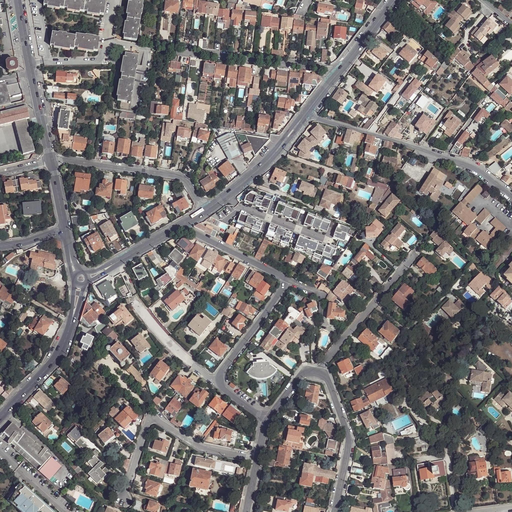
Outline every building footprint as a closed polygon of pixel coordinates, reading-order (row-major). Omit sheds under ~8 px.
[(87,13),(100,15),(104,15),(106,2),(100,1),(96,0),(44,0),(43,5),(47,6),(60,8),(67,9),(80,11),(87,13)] [(128,25),(126,35),(126,39),(138,40),(143,0),(141,0),(129,0),(130,3),(129,12),(128,25)] [(192,8),(193,0),(183,0),(184,2),(183,2),(182,9),(185,9),(186,7),(192,8)] [(362,1),(357,0),(355,6),(355,8),(354,14),(363,16),(364,10),(361,10),(363,2),(363,1),(362,1)] [(410,0),(412,2),(411,4),(418,10),(419,8),(423,12),(428,16),(437,4),(432,0),(410,0)] [(171,2),(166,1),(165,11),(177,13),(178,3),(174,2),(174,1),(171,1),(171,2)] [(498,8),(502,12),(506,7),(508,4),(503,1),(498,8)] [(198,10),(206,12),(207,3),(199,2),(198,10)] [(207,3),(206,12),(214,13),(215,5),(208,3),(207,3)] [(325,12),(327,13),(332,13),(333,7),(319,4),(317,13),(324,15),(325,14),(325,12)] [(215,14),(218,14),(219,10),(219,5),(215,5),(214,13),(206,12),(206,14),(206,15),(214,16),(215,14)] [(411,10),(405,5),(401,10),(406,15),(411,10)] [(437,21),(446,10),(440,5),(430,16),(437,21)] [(466,16),(470,12),(463,5),(456,13),(462,18),(465,20),(468,17),(466,16)] [(233,11),(232,20),(234,20),(233,26),(238,26),(239,20),(241,21),(242,12),(240,12),(240,9),(244,9),(244,7),(240,6),(239,9),(236,8),(236,11),(233,11)] [(502,12),(507,16),(511,11),(508,8),(506,7),(502,12)] [(221,10),(220,18),(223,19),(225,19),(228,19),(229,11),(221,10)] [(245,22),(250,23),(251,23),(251,22),(256,22),(256,17),(251,17),(251,13),(246,12),(245,15),(245,22)] [(459,21),(462,18),(456,13),(454,16),(459,21)] [(454,16),(453,17),(445,27),(452,33),(456,28),(457,29),(460,26),(457,24),(459,21),(454,16)] [(270,18),(268,28),(271,29),(272,27),(279,27),(280,19),(270,18)] [(487,18),(479,27),(486,33),(494,24),(487,18)] [(223,21),(223,24),(225,24),(224,29),(229,30),(231,20),(228,20),(228,22),(223,21)] [(293,29),(303,30),(304,26),(300,25),(300,23),(298,23),(299,22),(294,21),(293,29)] [(387,23),(383,29),(391,36),(396,31),(387,23)] [(317,32),(317,35),(320,35),(326,36),(327,25),(318,24),(317,32)] [(494,24),(486,33),(488,34),(496,25),(494,24)] [(477,29),(475,27),(470,34),(477,40),(481,35),(483,36),(483,37),(486,33),(479,27),(477,29)] [(346,28),(335,28),(334,39),(345,40),(346,28)] [(311,47),(315,47),(316,40),(317,35),(317,32),(316,32),(309,31),(307,46),(311,47)] [(78,48),(94,51),(97,52),(100,39),(93,37),(86,36),(85,36),(76,35),(76,36),(66,35),(66,34),(59,33),(58,34),(52,32),(50,46),(54,46),(70,49),(74,49),(74,48),(78,48)] [(407,45),(404,49),(414,58),(417,54),(407,45)] [(372,46),(367,53),(370,55),(371,54),(381,61),(386,53),(378,47),(376,49),(372,46)] [(414,58),(404,49),(398,55),(409,64),(414,58)] [(457,49),(456,50),(459,53),(467,60),(468,58),(465,55),(467,53),(463,50),(461,52),(457,49)] [(459,53),(456,50),(450,58),(453,61),(456,58),(458,54),(459,53)] [(424,55),(424,56),(428,60),(425,64),(432,69),(438,61),(437,61),(427,52),(424,55)] [(467,63),(468,62),(467,60),(459,53),(458,54),(467,63)] [(121,102),(130,103),(132,97),(134,89),(133,89),(139,56),(125,54),(124,58),(122,74),(121,81),(118,97),(117,101),(121,102)] [(473,73),(476,69),(475,68),(473,66),(472,66),(471,64),(468,62),(467,63),(458,54),(456,58),(469,72),(470,71),(473,73)] [(476,69),(485,78),(499,67),(491,56),(482,63),(477,67),(475,68),(476,69)] [(475,68),(477,67),(482,63),(483,62),(481,58),(473,65),(474,65),(473,66),(475,68)] [(6,71),(9,72),(16,72),(18,70),(17,62),(15,60),(8,61),(6,63),(6,71)] [(442,65),(438,61),(432,69),(436,73),(440,67),(442,65)] [(444,62),(442,65),(440,67),(445,71),(449,66),(444,62)] [(214,75),(216,65),(204,63),(203,74),(214,75)] [(226,66),(217,65),(215,75),(221,76),(225,76),(226,66)] [(445,71),(440,67),(436,73),(435,74),(439,77),(445,71)] [(251,76),(250,80),(251,70),(240,68),(238,82),(247,83),(247,86),(245,96),(248,97),(249,89),(247,103),(247,107),(250,107),(250,104),(251,104),(253,95),(259,96),(260,91),(258,90),(259,81),(255,80),(256,78),(256,77),(251,76)] [(483,86),(487,81),(485,78),(476,69),(473,73),(472,74),(483,86)] [(291,74),(290,73),(288,83),(291,83),(290,88),(294,89),(295,84),(299,85),(300,78),(304,78),(305,71),(300,70),(300,75),(291,74)] [(287,73),(277,72),(276,79),(276,81),(277,82),(281,82),(286,83),(287,73)] [(318,72),(312,72),(312,76),(313,76),(312,79),(317,80),(318,83),(320,81),(318,72)] [(61,73),(56,73),(56,83),(66,83),(66,82),(67,75),(66,73),(61,73)] [(304,78),(303,85),(312,86),(312,79),(313,76),(312,76),(306,75),(305,75),(304,78)] [(368,87),(374,91),(377,93),(383,85),(385,82),(376,75),(368,87)] [(500,81),(494,87),(505,97),(508,94),(510,96),(511,93),(511,77),(509,79),(505,76),(502,79),(504,80),(501,83),(500,81)] [(355,86),(360,89),(363,85),(362,83),(359,81),(355,86)] [(483,86),(489,92),(489,91),(491,88),(493,86),(491,84),(487,81),(483,86)] [(0,113),(17,109),(16,103),(11,104),(5,83),(0,84),(0,113)] [(360,89),(370,96),(374,91),(368,87),(364,84),(363,85),(360,89)] [(392,92),(395,94),(400,87),(397,85),(392,92)] [(347,95),(339,89),(332,99),(341,104),(347,95)] [(504,101),(495,92),(491,97),(500,105),(504,101)] [(364,102),(358,110),(362,113),(363,112),(368,115),(372,116),(379,107),(362,95),(359,99),(364,102)] [(279,98),(277,107),(291,110),(291,107),(294,107),(295,101),(279,98)] [(131,104),(130,103),(121,102),(120,109),(130,111),(131,104)] [(151,114),(165,116),(166,108),(156,106),(156,103),(152,103),(151,114)] [(197,123),(203,124),(205,112),(196,110),(197,109),(197,105),(189,104),(187,118),(191,119),(191,120),(197,120),(197,123)] [(176,125),(177,121),(180,121),(182,121),(183,117),(179,116),(175,116),(176,107),(171,106),(170,119),(173,120),(172,125),(163,123),(162,125),(162,129),(161,137),(171,138),(172,132),(175,132),(176,125)] [(26,107),(17,109),(0,113),(0,126),(14,123),(26,120),(29,119),(26,107)] [(511,112),(506,107),(504,108),(503,109),(510,115),(511,112)] [(483,108),(474,119),(482,125),(490,114),(483,108)] [(60,111),(57,130),(67,131),(70,113),(64,112),(60,111)] [(285,112),(276,111),(275,114),(276,115),(273,129),(278,129),(279,124),(281,125),(282,119),(283,116),(285,116),(285,112)] [(450,117),(453,114),(450,111),(443,120),(446,122),(442,128),(446,131),(452,135),(460,124),(450,117)] [(425,113),(423,115),(432,122),(433,119),(425,113)] [(432,122),(423,115),(415,127),(427,135),(436,122),(433,119),(432,122)] [(259,116),(257,132),(264,132),(265,125),(268,126),(269,117),(259,116)] [(363,129),(367,130),(375,121),(370,117),(363,129)] [(34,152),(26,120),(14,123),(22,155),(34,152)] [(511,124),(511,126),(505,121),(501,126),(509,133),(511,130),(511,124)] [(393,130),(396,125),(392,122),(387,129),(383,134),(388,136),(390,133),(393,130)] [(312,135),(308,139),(316,145),(319,143),(317,141),(322,137),(325,133),(318,126),(310,133),(312,135)] [(72,150),(74,137),(69,136),(70,132),(67,131),(57,130),(62,148),(72,150)] [(188,132),(178,130),(177,137),(181,137),(189,139),(190,133),(188,132)] [(390,133),(388,136),(393,138),(395,135),(397,133),(393,130),(390,133)] [(199,131),(198,138),(201,139),(208,141),(210,134),(206,133),(199,131)] [(360,134),(346,131),(345,134),(345,136),(351,138),(354,139),(358,140),(360,134)] [(455,146),(459,149),(470,134),(466,131),(455,146)] [(244,155),(241,148),(239,143),(236,135),(223,139),(232,160),(244,155)] [(239,143),(241,148),(249,145),(252,152),(255,158),(271,141),(270,140),(236,135),(239,143)] [(345,136),(344,139),(343,143),(349,145),(351,138),(345,136)] [(374,139),(367,136),(365,141),(364,144),(367,145),(364,153),(374,156),(376,148),(374,147),(372,146),(373,144),(374,139)] [(76,137),(74,137),(72,150),(77,150),(78,151),(78,150),(80,150),(85,151),(87,139),(76,137)] [(298,156),(308,160),(310,153),(308,152),(312,147),(315,146),(316,145),(308,139),(307,137),(304,140),(297,148),(300,151),(298,156)] [(341,138),(338,137),(336,143),(343,145),(343,143),(344,139),(341,138)] [(140,143),(132,142),(130,157),(144,158),(146,145),(145,144),(145,140),(140,139),(140,143)] [(121,154),(127,154),(128,155),(130,142),(119,140),(117,153),(121,154)] [(102,154),(108,154),(107,157),(108,158),(110,158),(111,158),(111,155),(113,155),(114,144),(111,143),(103,142),(102,154)] [(392,144),(384,142),(383,148),(384,148),(388,149),(391,150),(392,144)] [(249,145),(241,148),(244,155),(252,152),(249,145)] [(144,157),(153,158),(155,158),(156,148),(146,146),(144,157)] [(384,156),(381,165),(394,169),(396,160),(384,156)] [(215,165),(219,169),(224,165),(221,161),(219,162),(215,165)] [(224,165),(219,169),(225,177),(226,177),(229,174),(234,171),(234,170),(227,162),(224,165)] [(487,169),(493,174),(498,170),(492,164),(487,169)] [(398,174),(401,170),(396,166),(393,171),(398,174)] [(438,186),(442,180),(446,175),(434,168),(419,191),(426,196),(428,191),(432,193),(429,198),(436,202),(442,193),(439,191),(438,190),(439,190),(439,189),(439,188),(439,187),(438,186)] [(275,170),(272,176),(277,179),(276,181),(281,183),(285,174),(275,170)] [(80,189),(88,190),(90,176),(75,174),(74,179),(74,180),(75,180),(75,185),(73,192),(79,193),(80,191),(80,189)] [(216,186),(220,184),(214,174),(210,176),(216,186)] [(216,186),(210,176),(200,182),(206,192),(216,186)] [(335,184),(338,185),(342,186),(345,178),(338,176),(335,184)] [(326,182),(327,179),(321,177),(320,181),(319,184),(330,188),(332,184),(326,182)] [(342,186),(342,187),(350,189),(353,180),(345,178),(342,186)] [(372,181),(368,179),(367,184),(367,186),(376,188),(371,203),(370,203),(368,208),(366,208),(364,215),(369,216),(372,212),(374,209),(377,205),(378,203),(379,201),(382,198),(389,189),(388,188),(389,186),(378,183),(372,181)] [(4,184),(5,194),(13,192),(14,193),(18,193),(17,187),(20,187),(21,191),(29,190),(29,191),(41,189),(40,182),(36,182),(28,183),(28,180),(20,181),(19,180),(11,181),(12,182),(4,184)] [(110,198),(112,185),(107,184),(107,182),(107,181),(105,181),(102,181),(102,186),(99,185),(98,190),(96,189),(95,196),(110,198)] [(126,182),(120,181),(116,181),(115,191),(120,191),(125,192),(126,182)] [(310,195),(309,198),(313,199),(316,191),(313,190),(314,188),(301,183),(298,190),(306,194),(310,195)] [(88,191),(80,191),(79,193),(73,192),(75,185),(73,185),(72,195),(78,196),(78,203),(81,204),(82,196),(88,197),(89,191),(88,191)] [(152,195),(153,190),(153,188),(140,186),(138,197),(152,199),(152,195)] [(327,192),(328,188),(323,186),(320,192),(324,193),(319,207),(325,209),(327,204),(333,202),(339,203),(341,197),(327,192)] [(478,186),(473,191),(478,196),(482,191),(478,186)] [(382,198),(379,201),(381,203),(392,191),(389,189),(382,198)] [(174,193),(178,201),(185,197),(184,195),(181,191),(180,190),(174,193)] [(283,199),(268,194),(267,196),(266,197),(270,199),(268,205),(272,207),(279,210),(279,209),(281,204),(283,199)] [(271,209),(272,207),(268,205),(270,199),(266,197),(266,198),(258,195),(256,202),(271,209)] [(384,218),(399,201),(391,195),(384,202),(385,202),(380,208),(381,209),(378,212),(384,218)] [(185,197),(178,201),(171,205),(174,209),(177,207),(181,213),(188,209),(189,205),(185,197)] [(465,209),(469,205),(464,201),(461,204),(465,209)] [(36,213),(41,213),(39,202),(33,203),(22,204),(22,205),(23,211),(25,211),(25,214),(28,214),(36,213)] [(337,207),(339,203),(333,202),(327,204),(325,209),(328,211),(331,204),(337,207)] [(465,209),(461,204),(452,213),(457,218),(465,209)] [(0,225),(6,225),(6,223),(11,222),(10,216),(7,217),(6,206),(0,207),(0,225)] [(161,206),(146,214),(147,216),(145,218),(148,222),(150,221),(153,226),(158,223),(157,221),(163,218),(167,216),(161,206)] [(471,214),(465,209),(457,218),(462,223),(471,214)] [(484,211),(479,216),(484,221),(489,216),(484,211)] [(128,227),(136,223),(133,216),(130,213),(120,219),(122,223),(120,224),(123,228),(125,232),(130,230),(128,227)] [(313,216),(306,213),(303,221),(310,224),(313,216)] [(476,219),(471,214),(462,223),(467,228),(463,233),(468,238),(475,230),(470,225),(474,221),(479,226),(482,224),(476,219)] [(71,217),(73,227),(79,227),(78,217),(71,217)] [(339,221),(336,220),(334,224),(339,225),(338,228),(341,229),(343,223),(340,221),(339,221)] [(109,239),(117,235),(109,221),(99,227),(105,237),(107,236),(109,239)] [(367,236),(367,238),(374,237),(375,236),(377,237),(380,234),(379,233),(379,232),(381,230),(383,227),(375,221),(372,224),(373,226),(371,228),(364,229),(363,230),(362,231),(363,237),(367,236)] [(194,228),(203,232),(206,228),(198,224),(194,226),(194,227),(194,228)] [(396,239),(404,229),(398,224),(390,234),(391,234),(389,237),(388,236),(380,245),(384,250),(389,245),(390,246),(392,244),(393,243),(395,245),(394,246),(398,249),(402,245),(396,239)] [(480,235),(475,230),(468,238),(473,243),(474,241),(480,235)] [(434,231),(429,237),(432,239),(437,234),(434,231)] [(81,237),(83,241),(91,236),(91,235),(89,233),(81,237)] [(474,241),(479,246),(487,238),(482,233),(480,235),(474,241)] [(91,236),(83,241),(86,247),(87,247),(90,245),(94,252),(104,247),(96,234),(91,236)] [(445,240),(437,234),(432,239),(431,241),(439,248),(443,243),(445,240)] [(226,241),(225,243),(230,246),(234,238),(232,237),(229,235),(226,241)] [(487,238),(479,246),(485,251),(492,243),(487,238)] [(53,239),(52,239),(51,245),(53,245),(53,248),(61,249),(60,242),(55,239),(54,239),(53,239)] [(178,245),(175,249),(182,254),(185,251),(187,253),(193,247),(185,239),(182,239),(180,241),(179,239),(178,240),(176,241),(176,243),(178,245)] [(268,242),(262,240),(256,253),(254,258),(259,260),(263,251),(267,244),(268,242)] [(444,244),(443,243),(439,248),(435,252),(441,258),(445,253),(448,256),(452,251),(448,248),(449,247),(445,243),(444,244)] [(205,250),(196,244),(189,256),(197,261),(205,250)] [(355,265),(354,266),(357,268),(359,265),(358,263),(365,255),(372,261),(374,257),(367,251),(370,248),(365,244),(361,248),(362,249),(353,260),(352,259),(351,261),(351,262),(355,265)] [(106,250),(104,247),(94,252),(90,245),(87,247),(92,257),(106,250)] [(462,256),(455,249),(453,251),(460,258),(462,256)] [(173,262),(177,265),(184,258),(175,250),(171,253),(173,255),(170,259),(173,262)] [(209,262),(211,264),(217,255),(214,254),(209,251),(209,250),(203,259),(205,260),(209,262)] [(304,258),(295,254),(294,254),(288,251),(287,254),(283,253),(282,253),(281,255),(282,256),(285,258),(283,262),(298,268),(301,260),(303,261),(304,258)] [(31,265),(38,266),(54,270),(55,263),(54,263),(55,256),(39,252),(38,255),(30,253),(29,258),(32,259),(31,265)] [(212,264),(214,266),(212,269),(219,273),(226,261),(218,256),(217,255),(211,264),(212,264)] [(423,259),(417,265),(426,274),(427,273),(430,276),(432,274),(433,275),(437,271),(423,259)] [(173,268),(178,272),(181,267),(177,265),(173,262),(172,264),(170,262),(168,265),(170,266),(173,268)] [(231,275),(236,266),(230,262),(224,271),(231,275)] [(481,272),(472,264),(468,268),(471,270),(473,268),(479,274),(481,272)] [(138,280),(147,275),(141,265),(133,269),(135,272),(134,273),(138,280)] [(245,269),(237,265),(236,266),(231,275),(230,276),(233,277),(238,280),(240,277),(241,275),(245,269)] [(326,275),(331,269),(322,265),(318,270),(326,275)] [(341,273),(351,283),(354,279),(355,279),(357,277),(357,276),(360,272),(352,265),(350,268),(347,266),(341,273)] [(172,280),(175,277),(174,277),(177,274),(178,272),(173,268),(169,272),(167,273),(172,280)] [(327,275),(326,275),(318,270),(316,274),(324,280),(327,275)] [(248,284),(255,274),(252,272),(245,282),(248,284)] [(495,285),(481,272),(479,274),(467,287),(475,293),(479,289),(478,287),(480,284),(482,286),(484,284),(486,286),(486,287),(490,291),(495,285)] [(167,273),(166,274),(158,279),(164,288),(170,282),(171,281),(172,280),(167,273)] [(181,281),(184,283),(186,279),(177,274),(174,277),(175,277),(180,280),(181,281)] [(248,284),(256,289),(262,278),(255,274),(248,284)] [(370,280),(375,285),(378,282),(373,277),(370,280)] [(162,290),(164,288),(158,279),(156,281),(162,290)] [(0,298),(4,301),(5,302),(5,300),(12,304),(17,295),(10,291),(12,288),(0,280),(0,298)] [(183,285),(184,283),(181,281),(176,284),(175,285),(178,289),(183,285)] [(98,288),(103,295),(104,294),(106,297),(107,300),(108,299),(115,295),(116,295),(112,288),(108,282),(98,288)] [(262,282),(256,290),(263,296),(267,290),(269,287),(262,282)] [(333,295),(337,298),(341,301),(347,294),(348,295),(350,297),(355,292),(347,285),(346,285),(342,282),(335,289),(332,293),(334,294),(333,295)] [(328,289),(329,288),(324,286),(322,285),(321,284),(318,289),(324,291),(326,293),(328,289)] [(204,294),(205,294),(207,291),(201,287),(198,285),(198,286),(196,289),(204,294)] [(398,292),(398,293),(403,296),(401,298),(406,302),(406,301),(414,292),(410,289),(406,286),(404,285),(398,292)] [(104,297),(103,295),(98,288),(95,290),(99,295),(100,295),(102,298),(104,297)] [(441,296),(444,293),(438,288),(436,290),(441,296)] [(511,300),(498,288),(490,297),(494,301),(505,310),(506,309),(511,314),(511,312),(511,300)] [(328,295),(326,299),(332,303),(337,298),(333,295),(334,294),(332,293),(328,289),(326,293),(328,295)] [(263,296),(256,290),(253,294),(260,300),(263,296)] [(185,299),(179,293),(177,291),(164,302),(171,311),(184,300),(185,299)] [(182,291),(179,293),(185,299),(184,300),(187,304),(195,297),(191,292),(189,294),(187,296),(184,293),(182,291)] [(207,291),(205,294),(215,300),(217,297),(210,293),(210,292),(207,291)] [(403,296),(398,293),(392,301),(404,311),(410,304),(406,301),(406,302),(401,298),(403,296)] [(341,303),(348,295),(347,294),(341,301),(340,302),(341,303)] [(311,297),(309,296),(303,303),(304,304),(303,305),(305,306),(306,304),(309,301),(312,298),(311,297)] [(11,307),(13,305),(12,304),(5,300),(5,302),(4,301),(3,302),(2,305),(9,310),(11,307)] [(449,300),(441,308),(452,319),(464,306),(458,300),(453,305),(449,300)] [(86,303),(82,316),(83,317),(92,309),(91,308),(86,303)] [(92,309),(99,317),(104,313),(101,310),(98,306),(95,303),(91,308),(92,309)] [(246,305),(243,303),(239,311),(246,315),(248,311),(252,314),(255,309),(250,307),(247,305),(246,305)] [(306,311),(305,312),(307,318),(311,316),(310,313),(317,311),(314,303),(310,304),(307,306),(308,308),(308,310),(306,311)] [(334,309),(334,305),(328,304),(326,319),(332,320),(333,317),(343,318),(343,312),(340,312),(340,310),(334,309)] [(133,319),(122,306),(118,308),(119,310),(109,318),(116,326),(123,320),(126,324),(133,319)] [(220,314),(227,317),(227,316),(231,309),(228,308),(225,306),(220,314)] [(287,325),(289,327),(295,319),(299,314),(290,308),(287,312),(289,313),(287,316),(282,322),(287,325)] [(99,317),(92,309),(83,317),(82,316),(80,322),(87,326),(89,325),(90,326),(95,322),(97,320),(100,318),(99,317)] [(231,325),(239,331),(243,326),(241,325),(245,321),(238,315),(231,325)] [(43,316),(41,320),(50,325),(52,321),(43,316)] [(202,320),(196,316),(188,326),(192,330),(195,333),(200,337),(211,323),(204,317),(202,320)] [(34,331),(40,321),(35,319),(29,328),(34,331)] [(298,322),(295,319),(289,327),(285,332),(283,334),(279,340),(278,341),(275,345),(280,349),(284,344),(286,345),(293,336),(298,339),(304,331),(299,328),(302,325),(298,322)] [(50,325),(41,320),(40,321),(34,331),(40,335),(41,333),(44,335),(50,325)] [(283,330),(287,325),(282,322),(279,320),(274,327),(281,333),(283,330)] [(108,327),(104,322),(101,325),(98,325),(95,328),(98,334),(100,333),(103,332),(108,327)] [(400,334),(400,333),(388,323),(383,328),(379,332),(384,337),(384,338),(385,338),(389,343),(391,344),(396,338),(400,334)] [(117,337),(108,327),(103,332),(104,333),(112,342),(114,340),(115,339),(117,337)] [(276,340),(281,333),(274,327),(269,334),(274,338),(276,340)] [(374,341),(376,338),(371,334),(371,333),(367,330),(359,339),(373,351),(379,345),(376,343),(374,341)] [(85,338),(83,337),(80,343),(83,345),(81,349),(87,351),(89,347),(91,348),(94,341),(93,341),(94,339),(87,335),(85,338)] [(141,354),(146,350),(142,346),(145,344),(146,343),(140,335),(131,342),(141,354)] [(262,343),(265,345),(268,342),(270,344),(273,340),(267,336),(262,343)] [(219,343),(215,340),(209,348),(220,357),(227,348),(219,343)] [(263,348),(265,350),(267,351),(272,345),(270,344),(268,342),(265,345),(263,348)] [(118,343),(117,344),(115,345),(111,349),(109,348),(108,348),(106,349),(106,350),(108,352),(109,352),(110,351),(121,364),(120,364),(120,366),(121,367),(123,367),(124,366),(125,364),(123,363),(130,356),(118,343)] [(266,353),(268,355),(274,347),(272,345),(267,351),(266,353)] [(390,347),(381,357),(384,360),(393,350),(390,347)] [(352,368),(349,362),(348,360),(338,365),(343,375),(353,370),(352,368)] [(490,384),(491,379),(492,375),(490,375),(490,374),(484,374),(485,372),(487,369),(479,361),(474,366),(478,370),(478,373),(472,372),(470,382),(475,383),(475,381),(482,382),(484,382),(484,384),(483,383),(482,393),(489,394),(490,384)] [(156,380),(160,383),(170,369),(160,362),(150,376),(156,380)] [(269,369),(271,366),(269,364),(268,362),(265,362),(256,363),(253,363),(253,366),(251,368),(253,370),(259,372),(264,372),(269,369)] [(138,372),(132,365),(127,370),(130,373),(130,372),(135,378),(136,378),(139,374),(140,374),(138,372)] [(361,365),(354,369),(359,378),(365,374),(361,365)] [(275,369),(271,366),(269,369),(264,372),(259,372),(253,370),(251,368),(247,372),(250,374),(253,376),(257,378),(261,378),(266,377),(269,375),(273,373),(275,369)] [(143,386),(146,383),(139,374),(136,378),(135,378),(134,379),(143,386)] [(175,390),(178,392),(186,381),(182,378),(179,375),(170,386),(175,390)] [(186,381),(178,392),(181,394),(185,397),(193,387),(190,384),(192,381),(188,378),(187,380),(186,381)] [(364,390),(366,395),(368,399),(371,404),(386,396),(386,394),(394,390),(388,378),(374,385),(375,386),(369,389),(369,388),(364,390)] [(63,394),(70,387),(62,379),(55,386),(63,394)] [(432,397),(431,395),(428,391),(418,399),(425,408),(430,404),(432,403),(433,405),(432,406),(437,413),(440,410),(438,408),(447,401),(444,396),(446,395),(441,388),(432,395),(433,396),(432,397)] [(196,395),(193,393),(187,400),(198,408),(208,395),(200,389),(200,390),(196,395)] [(307,395),(307,397),(306,402),(316,404),(318,392),(306,389),(305,395),(307,395)] [(40,391),(34,398),(39,403),(45,408),(50,402),(51,402),(40,391)] [(494,400),(500,407),(503,403),(509,408),(511,405),(511,395),(509,393),(505,397),(501,393),(494,400)] [(220,414),(222,416),(222,415),(228,407),(219,400),(219,401),(215,398),(209,406),(220,414)] [(361,398),(351,402),(355,411),(364,407),(361,398)] [(368,399),(362,401),(364,407),(371,404),(368,399)] [(52,404),(50,402),(45,408),(46,410),(49,411),(53,406),(52,404)] [(503,403),(500,407),(502,408),(504,405),(511,412),(511,405),(509,408),(503,403)] [(228,407),(222,415),(233,424),(237,419),(240,415),(234,411),(236,408),(230,404),(228,406),(228,407)] [(115,420),(123,428),(131,419),(133,421),(139,415),(138,415),(137,416),(128,407),(115,420)] [(369,412),(362,416),(368,428),(380,422),(373,408),(368,410),(369,412)] [(34,424),(38,428),(44,433),(52,424),(41,414),(33,423),(34,424)] [(215,425),(216,423),(222,416),(220,414),(218,417),(217,417),(213,423),(215,425)] [(301,419),(300,424),(308,426),(310,418),(302,416),(301,419)] [(169,422),(178,428),(181,423),(178,421),(177,423),(174,421),(175,419),(174,418),(173,418),(169,422)] [(131,419),(123,428),(124,430),(133,421),(131,419)] [(41,473),(48,480),(61,466),(55,461),(51,457),(45,452),(46,451),(47,450),(46,449),(16,426),(12,422),(4,431),(3,432),(6,435),(10,438),(7,441),(7,442),(7,443),(8,444),(10,444),(11,443),(13,445),(15,446),(14,447),(13,448),(41,473)] [(81,429),(75,423),(72,426),(70,428),(66,433),(68,435),(72,439),(75,443),(76,443),(77,441),(80,439),(84,435),(79,431),(81,429)] [(325,431),(336,433),(333,425),(324,423),(323,431),(325,431)] [(67,425),(62,430),(65,434),(66,433),(70,428),(67,425)] [(283,444),(282,446),(291,448),(297,450),(299,443),(301,433),(303,433),(304,429),(288,426),(287,430),(288,430),(286,441),(284,441),(283,444)] [(104,431),(97,436),(105,444),(111,439),(115,436),(107,428),(104,431)] [(220,434),(219,440),(229,442),(230,437),(231,432),(226,431),(221,430),(220,434)] [(335,439),(336,434),(336,433),(325,431),(328,437),(330,438),(330,440),(328,440),(326,448),(335,450),(336,441),(334,441),(334,438),(335,439)] [(394,437),(383,433),(383,436),(384,440),(384,442),(384,443),(385,446),(394,444),(395,443),(394,437)] [(82,446),(77,441),(76,443),(75,443),(74,444),(79,449),(80,448),(83,451),(87,447),(84,444),(82,446)] [(155,441),(152,449),(165,454),(169,443),(163,441),(162,443),(158,442),(155,441)] [(280,446),(279,446),(276,461),(268,459),(266,466),(274,467),(278,468),(280,469),(286,470),(287,466),(288,466),(288,465),(288,462),(291,448),(282,446),(280,446)] [(388,464),(388,465),(395,464),(394,449),(385,450),(386,453),(387,458),(388,464)] [(95,456),(93,457),(88,463),(94,469),(100,462),(96,457),(95,456)] [(169,460),(161,457),(160,460),(159,463),(167,466),(168,463),(169,460)] [(215,462),(196,457),(195,465),(214,469),(215,462)] [(446,476),(443,461),(429,463),(417,465),(418,472),(420,472),(420,471),(438,468),(439,474),(433,475),(434,479),(446,476)] [(103,465),(100,462),(94,469),(92,471),(89,473),(95,478),(99,482),(102,480),(104,478),(106,476),(102,471),(99,469),(103,465)] [(164,474),(167,466),(159,463),(157,463),(156,465),(151,463),(149,469),(151,470),(149,475),(156,477),(163,479),(164,474)] [(478,463),(471,464),(470,464),(471,472),(468,472),(468,473),(469,478),(484,476),(487,476),(485,463),(478,464),(478,463)] [(171,464),(168,475),(178,477),(181,466),(174,465),(171,464)] [(313,466),(304,464),(302,474),(313,476),(316,477),(329,479),(333,480),(334,473),(317,469),(313,468),(313,466)] [(386,474),(389,475),(389,469),(375,466),(373,478),(376,478),(384,480),(385,477),(386,474)] [(106,467),(102,471),(106,476),(107,477),(111,473),(106,467)] [(430,479),(434,479),(433,475),(439,474),(438,468),(420,471),(420,472),(422,481),(426,480),(430,479)] [(406,469),(395,471),(396,477),(393,477),(394,488),(401,487),(403,489),(404,488),(406,488),(408,486),(407,485),(409,485),(408,477),(407,478),(406,469)] [(193,471),(189,487),(196,488),(200,489),(207,490),(208,485),(209,479),(210,474),(193,471)] [(500,472),(500,471),(497,472),(497,474),(498,481),(501,480),(501,483),(506,483),(506,484),(511,483),(510,473),(504,474),(500,474),(500,472)] [(312,482),(313,476),(302,474),(300,480),(299,479),(298,485),(310,488),(312,482)] [(327,485),(329,479),(316,477),(315,482),(327,485)] [(374,487),(374,489),(381,490),(384,491),(386,481),(385,481),(384,480),(376,478),(375,483),(374,487)] [(160,485),(147,481),(146,486),(147,487),(146,494),(156,497),(160,485)] [(14,490),(15,491),(9,499),(23,511),(52,511),(53,511),(47,507),(46,508),(32,495),(33,494),(28,489),(27,490),(20,484),(14,490)] [(373,500),(374,505),(376,505),(391,502),(393,502),(392,496),(392,492),(384,491),(381,490),(382,498),(373,500)] [(23,511),(9,499),(7,501),(19,511),(23,511)] [(275,509),(275,510),(284,511),(288,511),(289,508),(291,508),(292,504),(287,503),(288,503),(283,502),(282,502),(277,501),(275,509)] [(148,506),(146,511),(148,511),(157,511),(159,505),(149,502),(148,506)] [(165,511),(169,505),(162,502),(161,506),(162,507),(161,511),(165,511)] [(377,510),(377,511),(381,511),(381,509),(392,507),(391,506),(391,504),(392,503),(393,503),(393,502),(391,502),(376,505),(376,506),(377,509),(377,510)] [(310,507),(311,504),(307,503),(304,511),(318,511),(320,509),(310,507)]
